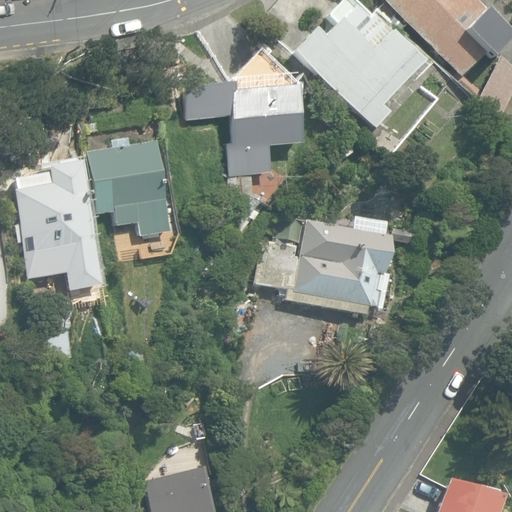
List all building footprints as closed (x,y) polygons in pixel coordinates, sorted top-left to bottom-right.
[(384,35),(345,0),(338,0),(323,17),(331,25),(318,39),(308,30),(287,54),(370,130),(386,113),(379,107),(418,64),(385,34),(384,35)] [(379,0),(456,78),(480,55),(485,60),(508,37),(471,0),(379,0)] [(113,52),(120,87),(140,83),(133,48),(113,52)] [(474,102),(494,121),(511,85),(511,71),(497,58),(474,102)] [(16,63),(20,89),(42,86),(38,59),(16,63)] [(223,146),(227,202),(249,201),(248,176),(264,175),(262,147),(296,145),(292,88),(226,93),(226,87),(185,90),(187,121),(200,120),(225,118),(227,146),(223,146)] [(135,223),(137,237),(164,233),(151,143),(124,147),(123,141),(108,143),(109,149),(82,153),(91,216),(110,213),(112,227),(135,223)] [(16,168),(46,164),(43,143),(14,147),(16,168)] [(406,174),(420,184),(423,179),(428,172),(411,159),(406,166),(402,171),(406,174)] [(58,258),(63,292),(89,288),(70,165),(42,170),(43,175),(11,180),(13,190),(10,191),(22,264),(58,258)] [(293,244),(297,220),(273,216),(269,239),(293,244)] [(380,236),(382,227),(350,221),(348,230),(301,221),(294,258),(289,257),(291,247),(258,241),(250,285),(276,289),(274,299),(280,300),(280,301),(361,316),(363,307),(365,308),(365,306),(373,308),(386,237),(380,236)] [(137,247),(140,263),(169,259),(166,243),(137,247)] [(37,331),(37,361),(65,360),(64,330),(37,331)] [(147,384),(143,351),(122,353),(125,386),(147,384)] [(205,511),(196,444),(135,453),(142,511),(205,511)] [(487,511),(492,497),(442,480),(431,511),(487,511)]
